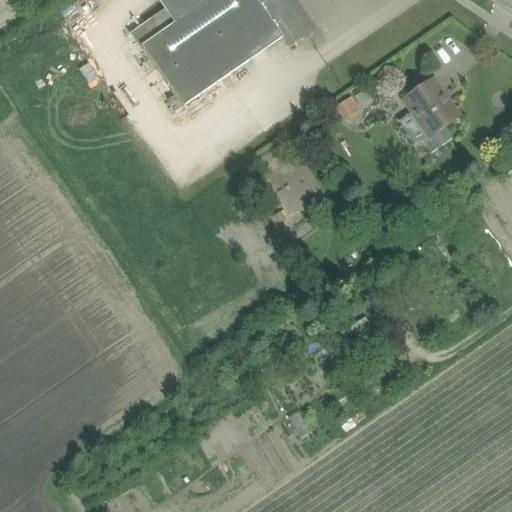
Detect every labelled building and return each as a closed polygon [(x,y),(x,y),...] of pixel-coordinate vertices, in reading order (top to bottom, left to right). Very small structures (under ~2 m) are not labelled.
[(160,0),(168,11),(153,22),(163,37),(146,49),(188,109),(285,41),(290,49),(309,36),(283,0),(160,0)] [(89,85),(99,79),(90,64),(80,70),(89,85)] [(404,102),(428,136),(421,141),(430,155),(452,140),(445,129),(461,118),(434,80),(404,102)] [(360,112),(351,99),(336,110),(344,122),(360,112)] [(267,187),(260,192),(265,199),(272,195),(267,187)] [(286,219),(285,218),(281,213),(275,217),(279,224),(286,219)] [(384,280),(370,289),(379,303),(393,295),(384,280)] [(353,326),(341,334),(345,340),(355,334),(357,332),(353,326)]
